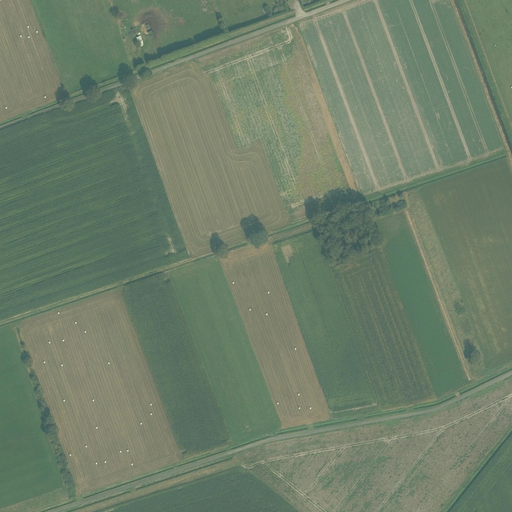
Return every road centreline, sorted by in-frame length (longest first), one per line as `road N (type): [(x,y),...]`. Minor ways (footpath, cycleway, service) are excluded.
road 1 (track): [(54,511),(274,437),(436,409),(511,372)]
road 2 (track): [(345,0),(0,130)]
road 3 (track): [(511,133),(462,0)]
